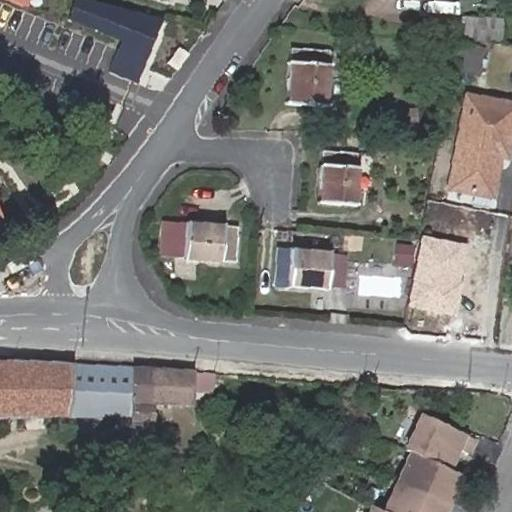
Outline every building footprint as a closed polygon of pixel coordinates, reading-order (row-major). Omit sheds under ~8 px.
[(110,73),(144,83),(163,17),(100,0),(74,0),(68,22),(120,36),(110,73)] [(480,35),(511,36),(511,16),(481,14),(480,35)] [(348,43),(292,38),(287,94),(326,96),(327,87),(344,89),(348,43)] [(495,44),(470,41),(464,65),(490,70),(495,44)] [(511,149),(511,99),(475,91),(452,184),(495,192),(503,153),(511,154),(511,149)] [(429,124),(428,97),(399,99),(400,125),(429,124)] [(324,140),(320,191),(359,194),(360,176),(370,177),(371,160),(361,160),(362,143),(324,140)] [(242,216),(164,209),(161,238),(185,240),(185,246),(238,249),(242,216)] [(468,232),(424,225),(413,294),(457,301),(468,232)] [(415,234),(399,233),(397,251),(413,253),(415,234)] [(334,241),(280,237),(277,276),(331,280),(334,241)] [(511,320),(494,319),(490,342),(511,343),(511,320)] [(144,382),(145,367),(70,364),(11,361),(0,361),(0,416),(5,416),(126,414),(127,381),(144,382)] [(189,369),(145,367),(144,382),(143,402),(133,401),(132,430),(149,430),(150,402),(187,402),(188,388),(189,369)] [(208,371),(189,369),(188,388),(207,389),(208,371)] [(403,454),(401,457),(417,462),(428,423),(415,417),(397,450),(403,454)] [(417,462),(440,468),(448,452),(459,458),(466,444),(466,442),(428,423),(417,462)] [(417,462),(401,457),(373,511),(370,511),(362,508),(360,511),(434,511),(451,478),(438,472),(440,468),(417,462)]
